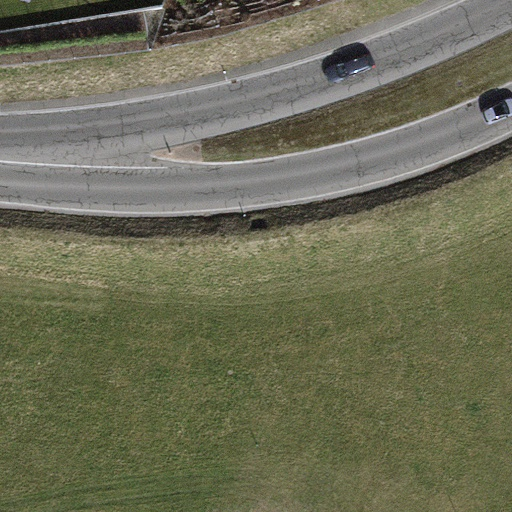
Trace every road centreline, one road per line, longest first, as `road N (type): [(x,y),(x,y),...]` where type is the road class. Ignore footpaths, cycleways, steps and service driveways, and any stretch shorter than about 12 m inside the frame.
road 1 (secondary): [(511,5),(126,158)]
road 2 (secondary): [(126,158),(239,175),(312,172),(393,156),(511,113)]
road 3 (secondary): [(126,158),(0,156)]
